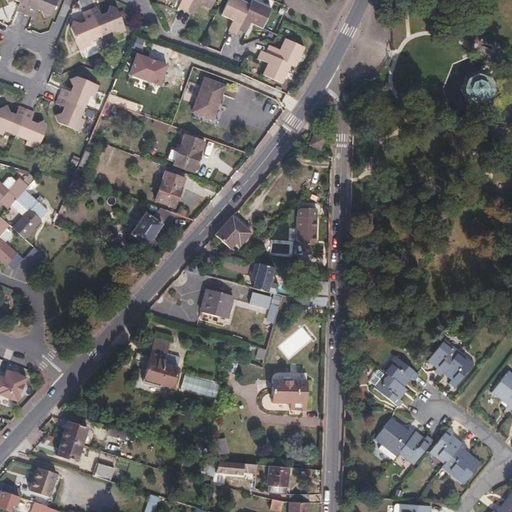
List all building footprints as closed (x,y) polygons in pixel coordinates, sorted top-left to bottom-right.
[(8,0),(9,1),(11,0),(19,0),(22,1),(19,10),(34,16),(37,8),(43,10),(46,17),(53,14),(58,0),(8,0)] [(183,0),(182,4),(179,9),(195,16),(201,5),(204,6),(203,8),(211,11),(216,0),(183,0)] [(263,31),(265,27),(273,11),(253,1),(251,5),(239,0),(230,0),(222,17),(231,21),(232,19),(234,21),(229,33),(237,37),(239,33),(247,36),(253,24),(255,26),(255,27),(263,31)] [(115,35),(127,30),(118,8),(111,6),(108,12),(103,14),(99,6),(83,12),(87,21),(81,23),(75,20),(72,27),(81,49),(92,45),(91,40),(97,38),(96,34),(105,31),(106,34),(113,31),(115,35)] [(295,67),(304,48),(285,38),(281,46),(283,47),(281,51),(268,45),(265,53),(260,51),(257,59),(268,65),(267,68),(265,67),(262,76),(281,85),(291,66),(295,67)] [(128,76),(160,85),(167,63),(135,53),(128,76)] [(474,102),(480,104),(490,99),(494,88),(491,79),(485,77),(481,75),(473,76),(468,78),(464,89),(469,100),(474,102)] [(100,86),(78,76),(71,79),(74,85),(71,91),(63,88),(57,102),(65,106),(62,111),(56,114),(59,122),(80,131),(86,119),(80,117),(84,110),(81,108),(84,100),(87,101),(90,95),(95,97),(100,86)] [(213,119),(225,86),(206,79),(194,111),(213,119)] [(110,93),(107,100),(137,111),(140,104),(110,93)] [(12,111),(10,105),(3,108),(0,115),(0,132),(4,135),(7,130),(13,132),(15,129),(24,133),(23,136),(29,139),(27,144),(39,149),(49,126),(45,120),(39,123),(33,120),(36,112),(21,106),(18,114),(12,111)] [(320,150),(325,138),(313,132),(308,145),(320,150)] [(194,171),(204,143),(186,135),(175,164),(194,171)] [(86,150),(80,164),(86,166),(92,153),(86,150)] [(186,173),(172,168),(170,173),(184,178),(186,173)] [(186,179),(184,178),(170,173),(166,172),(156,200),(175,207),(186,179)] [(25,183),(28,186),(36,178),(33,175),(25,183)] [(16,199),(26,189),(28,186),(25,183),(19,178),(10,189),(0,180),(0,200),(8,208),(16,199)] [(49,210),(26,189),(16,199),(28,209),(13,227),(26,239),(42,220),(41,218),(49,210)] [(147,212),(132,232),(147,244),(163,224),(147,212)] [(15,268),(24,259),(0,236),(10,225),(1,216),(0,217),(0,258),(7,265),(9,263),(15,268)] [(250,233),(232,216),(215,235),(228,247),(237,237),(243,241),(250,233)] [(314,245),(316,218),(297,217),(296,244),(314,245)] [(34,247),(24,259),(35,268),(45,257),(34,247)] [(35,270),(30,266),(27,269),(20,264),(12,273),(25,283),(35,270)] [(258,264),(252,288),(267,292),(273,268),(258,264)] [(315,297),(327,297),(327,282),(315,282),(315,297)] [(227,319),(233,296),(204,289),(199,312),(227,319)] [(258,306),(260,295),(261,293),(252,291),(248,304),(258,306)] [(270,297),(260,295),(258,306),(265,308),(267,301),(269,302),(270,297)] [(168,341),(153,336),(150,348),(164,353),(168,341)] [(442,374),(459,351),(445,339),(427,361),(436,369),(434,372),(439,376),(442,374)] [(164,353),(150,348),(140,381),(157,386),(158,383),(169,387),(175,368),(161,364),(164,353)] [(475,364),(459,351),(442,374),(451,381),(448,384),(454,388),(475,364)] [(394,356),(382,370),(385,373),(404,387),(411,378),(414,381),(418,376),(394,356)] [(0,396),(17,403),(26,377),(4,369),(2,376),(0,375),(0,396)] [(404,387),(385,373),(374,387),(398,407),(403,401),(400,399),(407,390),(404,387)] [(511,411),(511,376),(507,373),(491,393),(507,406),(505,409),(511,413),(511,411)] [(295,404),(295,410),(302,410),(305,409),(305,380),(271,379),(271,403),(289,403),(295,404)] [(398,454),(416,432),(410,427),(407,430),(392,418),(374,439),(382,446),(377,452),(391,463),(398,454)] [(67,421),(61,438),(83,445),(88,427),(67,421)] [(126,432),(111,427),(106,441),(121,446),(126,432)] [(443,466),(461,444),(452,438),(454,434),(450,431),(430,456),(443,466)] [(424,438),(416,432),(398,454),(413,465),(432,441),(426,436),(424,438)] [(83,445),(61,438),(56,456),(78,463),(83,445)] [(218,455),(228,453),(225,438),(214,440),(218,455)] [(466,449),(461,444),(443,466),(441,469),(463,486),(481,464),(464,452),(466,449)] [(403,466),(407,462),(399,455),(395,459),(403,466)] [(255,465),(219,462),(214,473),(239,476),(240,473),(255,474),(255,472),(255,465)] [(98,463),(94,475),(111,480),(114,469),(98,463)] [(255,465),(255,472),(268,474),(268,466),(255,465)] [(210,475),(211,468),(202,466),(201,473),(210,475)] [(286,494),(287,467),(268,466),(268,474),(267,492),(286,494)] [(57,473),(36,467),(29,490),(49,497),(57,473)] [(2,482),(0,487),(0,490),(19,497),(22,490),(2,482)] [(19,497),(0,490),(0,507),(14,511),(19,497)] [(496,505),(492,510),(494,511),(511,511),(511,490),(511,491),(499,507),(496,505)] [(154,511),(159,496),(150,493),(144,511),(154,511)] [(282,502),(271,499),(270,509),(280,511),(282,502)] [(308,511),(309,503),(288,502),(287,511),(308,511)] [(394,506),(393,511),(401,511),(402,503),(396,503),(394,506)] [(401,511),(430,511),(431,506),(402,503),(401,511)]
